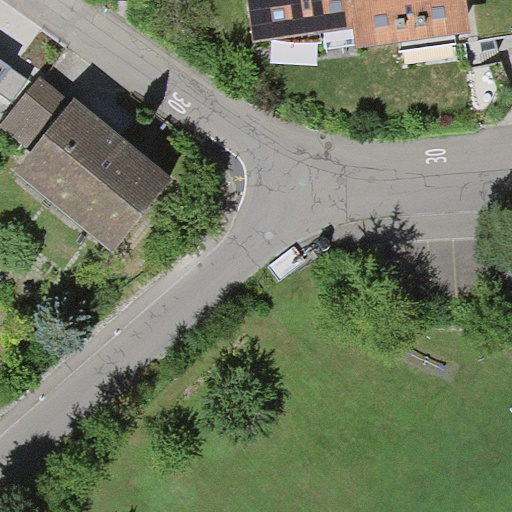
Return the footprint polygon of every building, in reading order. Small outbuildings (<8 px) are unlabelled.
[(362,0),(250,0),(256,42),(366,28),(362,0)] [(368,45),(475,31),(471,0),(362,0),(366,28),(368,45)] [(0,71),(13,55),(0,44),(0,71)] [(72,103),(13,55),(0,71),(0,113),(38,144),(72,103)] [(169,183),(72,103),(38,144),(13,174),(111,255),(169,183)]
